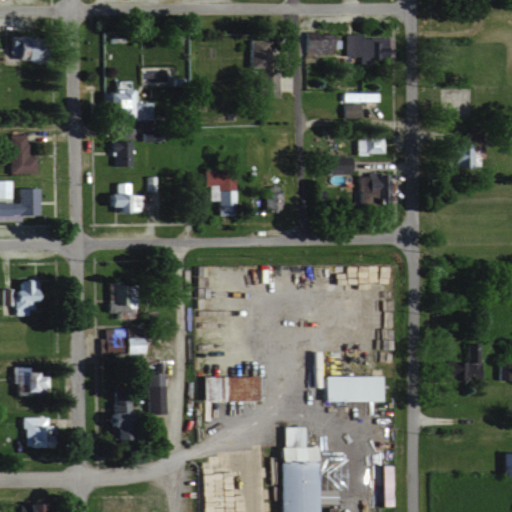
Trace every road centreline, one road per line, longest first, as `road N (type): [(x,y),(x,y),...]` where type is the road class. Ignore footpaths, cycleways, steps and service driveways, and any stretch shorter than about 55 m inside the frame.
road 1 (residential): [(76,511),(70,0)]
road 2 (residential): [(408,511),(405,0)]
road 3 (residential): [(406,238),(0,245)]
road 4 (residential): [(405,9),(0,8)]
road 5 (residential): [(0,478),(173,470),(190,454),(265,426)]
road 6 (residential): [(172,511),(178,242)]
road 7 (residential): [(298,240),(289,0)]
road 8 (residential): [(265,426),(323,421),(360,479),(365,508)]
road 9 (residential): [(265,426),(288,374),(299,291)]
